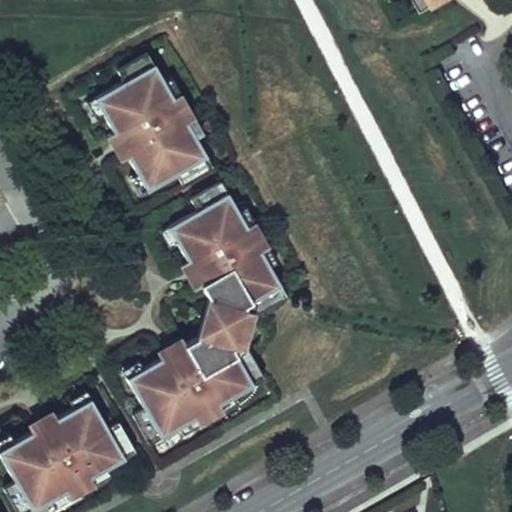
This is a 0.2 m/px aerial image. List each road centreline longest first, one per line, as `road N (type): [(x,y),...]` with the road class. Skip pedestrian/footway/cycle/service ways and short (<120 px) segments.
road 1 (tertiary): [(242,511),(511,366)]
road 2 (residential): [(0,174),(68,303),(0,342)]
